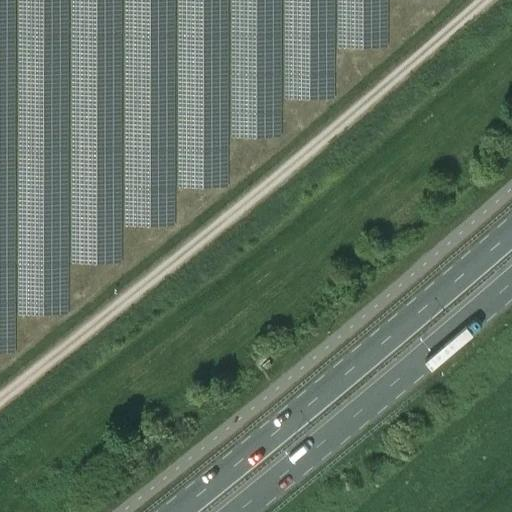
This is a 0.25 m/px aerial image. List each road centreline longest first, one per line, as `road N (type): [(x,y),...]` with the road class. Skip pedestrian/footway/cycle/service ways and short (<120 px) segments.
road 1 (trunk): [(511,227),(175,511)]
road 2 (trunk): [(237,511),(511,281)]
